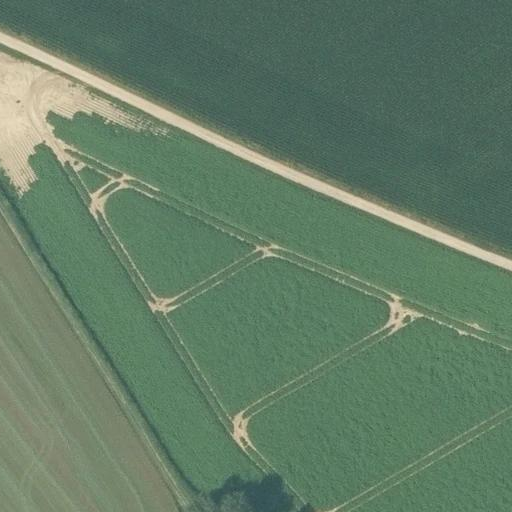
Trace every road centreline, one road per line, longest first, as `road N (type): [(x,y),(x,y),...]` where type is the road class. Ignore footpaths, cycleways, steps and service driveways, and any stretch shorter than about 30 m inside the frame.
road 1 (track): [(511,262),(389,217),(0,34)]
road 2 (track): [(208,511),(0,201)]
